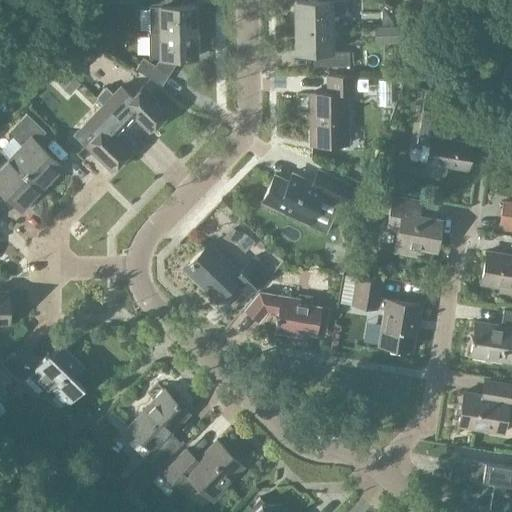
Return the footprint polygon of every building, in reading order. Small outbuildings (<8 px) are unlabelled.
[(195,31),(194,5),(170,5),(169,0),(140,0),(141,6),(148,6),(149,32),(195,31)] [(344,9),(344,0),(303,0),(293,0),(294,26),(330,26),(330,13),(341,12),(344,9)] [(319,52),(319,65),(348,65),(348,51),(330,51),(330,26),(294,26),(294,52),(319,52)] [(196,61),(210,61),(210,29),(197,29),(196,61)] [(195,57),(195,31),(149,32),(149,57),(195,57)] [(141,57),(135,68),(160,84),(167,73),(141,57)] [(78,58),(69,68),(78,77),(87,67),(78,58)] [(346,92),(354,92),(354,74),(326,75),(326,93),(309,93),(310,145),(347,144),(346,92)] [(94,96),(102,104),(125,127),(134,117),(148,131),(168,111),(141,85),(131,96),(120,86),(112,93),(105,86),(94,96)] [(116,136),(125,127),(102,104),(84,123),(95,133),(84,144),(111,170),(130,150),(116,136)] [(442,138),(444,126),(446,113),(421,109),(416,144),(428,146),(424,169),(428,175),(436,176),(443,172),(444,165),(466,168),(470,143),(442,138)] [(8,157),(40,187),(57,170),(58,172),(63,168),(35,140),(44,131),(25,113),(7,132),(20,144),(8,157)] [(40,187),(8,157),(0,165),(0,190),(21,211),(25,206),(23,204),(39,188),(41,190),(42,189),(40,187)] [(337,203),(346,183),(318,170),(312,182),(289,172),(285,180),(273,175),(261,201),(307,223),(320,195),(337,203)] [(437,235),(440,219),(414,214),(416,200),(391,196),(386,226),(397,227),(393,251),(413,254),(415,246),(432,249),(434,234),(437,235)] [(511,202),(502,201),(497,228),(511,230),(511,202)] [(241,251),(252,240),(231,221),(221,233),(241,251)] [(245,293),(265,273),(251,259),(238,272),(208,242),(182,268),(215,300),(233,282),(245,293)] [(511,256),(485,252),(480,282),(499,285),(498,292),(511,294),(511,256)] [(342,273),(339,301),(350,302),(353,274),(342,273)] [(417,320),(420,305),(376,298),(379,281),(355,278),(351,303),(383,308),(377,344),(410,350),(415,319),(417,320)] [(0,321),(8,322),(7,292),(0,291),(0,321)] [(327,308),(318,306),(297,302),(297,299),(258,292),(244,310),(257,320),(265,310),(276,312),(274,327),(314,334),(314,333),(323,334),(327,308)] [(511,311),(502,310),(500,326),(474,321),(471,336),(469,335),(469,339),(472,340),(469,354),(511,361),(511,311)] [(22,358),(13,350),(1,362),(20,380),(27,373),(45,391),(50,386),(67,402),(82,386),(72,377),(83,366),(60,344),(41,364),(28,352),(22,358)] [(154,386),(173,386),(173,370),(154,370),(154,386)] [(490,396),(479,394),(462,392),(457,425),(502,433),(506,404),(511,405),(511,384),(492,381),(490,396)] [(169,432),(175,425),(187,412),(162,388),(126,425),(150,449),(126,474),(142,489),(151,478),(157,472),(154,469),(182,441),(181,440),(179,442),(169,432)] [(196,460),(185,449),(163,472),(177,486),(187,476),(211,500),(223,488),(221,486),(241,465),(216,440),(196,460)] [(511,511),(511,467),(452,456),(449,475),(493,483),(489,507),(493,511),(511,511)] [(71,487),(78,480),(68,470),(60,477),(71,487)] [(170,501),(180,492),(166,477),(156,486),(170,501)] [(243,511),(283,511),(284,506),(280,503),(265,503),(258,497),(243,511)]
